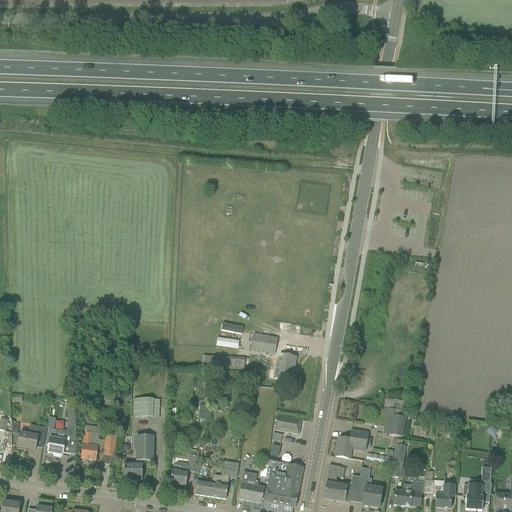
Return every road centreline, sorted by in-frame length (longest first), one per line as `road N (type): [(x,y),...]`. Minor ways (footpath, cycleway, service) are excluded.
road 1 (motorway): [(511,91),(0,67)]
road 2 (motorway): [(0,89),(511,112)]
road 3 (tertiary): [(304,511),(394,15)]
road 4 (unclassified): [(0,18),(276,20),(340,9),(394,15)]
